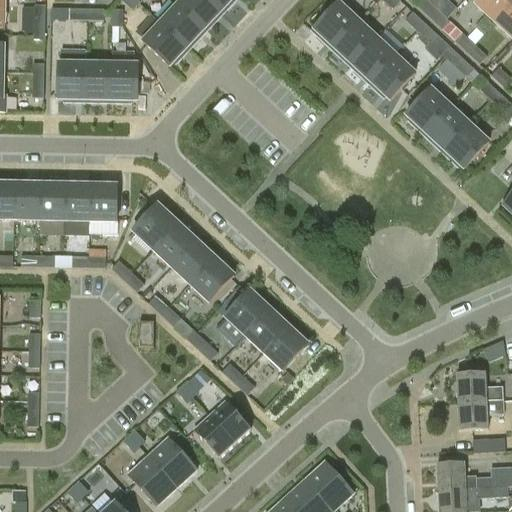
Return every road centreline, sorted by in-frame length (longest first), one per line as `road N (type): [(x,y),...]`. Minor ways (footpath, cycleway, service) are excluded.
road 1 (residential): [(382,365),(153,146)]
road 2 (residential): [(153,146),(285,0)]
road 3 (residential): [(218,511),(339,400)]
road 4 (residential): [(0,144),(153,146)]
road 5 (residential): [(382,365),(511,306)]
road 6 (residential): [(396,511),(392,458),(339,400)]
